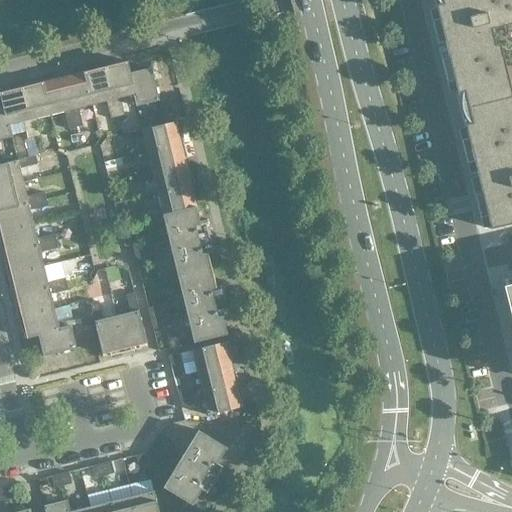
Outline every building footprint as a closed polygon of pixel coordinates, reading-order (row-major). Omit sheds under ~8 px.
[(511,0),(433,0),(490,229),(511,223),(511,0)] [(125,56),(113,59),(103,61),(117,117),(124,115),(120,98),(133,95),(135,94),(130,73),(125,56)] [(117,117),(103,61),(94,63),(95,69),(84,72),(92,105),(106,101),(110,119),(117,117)] [(151,68),(130,73),(135,94),(133,95),(136,106),(159,100),(151,68)] [(72,75),(70,69),(61,71),(75,127),(82,126),(78,108),(92,105),(84,72),(72,75)] [(75,127),(61,71),(52,74),(53,79),(42,82),(50,115),(64,112),(68,129),(75,127)] [(30,85),(29,79),(19,82),(33,138),(40,136),(36,119),(50,115),(42,82),(30,85)] [(33,138),(19,82),(0,86),(0,98),(1,104),(7,126),(9,125),(22,122),(26,139),(33,138)] [(7,126),(1,104),(0,104),(0,139),(12,137),(9,125),(7,126)] [(161,112),(153,114),(155,123),(164,121),(161,112)] [(144,138),(147,152),(183,143),(180,128),(176,129),(174,122),(128,134),(130,141),(144,138)] [(187,159),(183,143),(147,152),(150,166),(137,169),(138,176),(185,165),(184,159),(187,159)] [(0,187),(22,182),(19,168),(37,164),(35,156),(0,164),(0,187)] [(186,171),(185,165),(138,176),(140,183),(154,180),(157,194),(193,185),(190,170),(186,171)] [(26,197),(22,182),(0,187),(0,209),(45,199),(44,192),(26,197)] [(197,200),(193,185),(157,194),(161,208),(147,211),(149,219),(163,216),(195,208),(194,201),(197,200)] [(47,206),(45,199),(0,209),(0,232),(33,224),(29,210),(47,206)] [(233,311),(229,296),(223,297),(220,284),(214,285),(207,257),(213,255),(209,241),(215,239),(211,224),(206,226),(204,221),(199,222),(195,208),(163,216),(193,343),(226,335),(223,320),(229,318),(227,312),(233,311)] [(36,238),(33,224),(0,232),(0,247),(0,248),(4,247),(5,253),(56,241),(54,234),(36,238)] [(57,247),(56,241),(5,253),(7,259),(3,260),(7,275),(43,266),(40,252),(57,247)] [(151,241),(132,245),(135,256),(154,251),(151,241)] [(156,261),(154,251),(135,256),(137,266),(156,261)] [(47,280),(43,266),(7,275),(11,290),(14,289),(16,295),(66,283),(64,276),(47,280)] [(68,290),(66,283),(16,295),(17,301),(14,302),(17,317),(54,307),(50,295),(68,290)] [(146,343),(134,293),(126,295),(130,312),(116,316),(125,352),(140,348),(139,345),(146,343)] [(110,356),(125,352),(116,316),(102,319),(97,302),(90,304),(102,354),(109,352),(110,356)] [(166,304),(148,308),(150,319),(169,314),(166,304)] [(57,320),(54,307),(17,317),(21,332),(25,331),(27,338),(38,336),(38,334),(70,326),(73,325),(71,317),(57,320)] [(171,325),(169,314),(150,319),(153,329),(171,325)] [(76,348),(70,326),(38,334),(38,336),(43,356),(76,348)] [(93,335),(85,337),(87,345),(95,343),(93,335)] [(232,357),(228,342),(191,350),(197,372),(230,364),(228,358),(232,357)] [(182,361),(180,353),(168,356),(170,364),(182,361)] [(231,370),(230,364),(197,372),(202,393),(238,384),(235,369),(231,370)] [(242,398),(238,384),(202,393),(207,415),(240,407),(238,399),(242,398)] [(188,388),(177,391),(179,399),(190,396),(188,388)] [(192,405),(190,396),(179,399),(181,408),(192,405)] [(212,492),(221,479),(216,476),(223,464),(218,461),(226,447),(197,430),(163,487),(191,505),(199,491),(205,495),(208,490),(212,492)] [(176,443),(159,433),(153,442),(170,452),(176,443)] [(170,452),(153,442),(148,452),(164,462),(170,452)] [(147,465),(144,453),(136,455),(139,467),(147,465)] [(113,473),(111,462),(101,464),(104,475),(113,473)] [(104,475),(101,464),(92,466),(95,478),(104,475)] [(71,483),(68,472),(60,474),(63,485),(71,483)] [(63,485),(60,474),(51,476),(54,487),(63,485)] [(38,480),(40,488),(50,485),(48,478),(38,480)] [(12,498),(10,487),(1,489),(4,500),(12,498)] [(158,511),(154,491),(131,496),(135,511),(158,511)] [(135,511),(131,496),(110,502),(112,511),(135,511)] [(67,500),(44,506),(45,511),(69,511),(70,511),(67,500)] [(112,511),(110,502),(90,507),(90,511),(112,511)]
